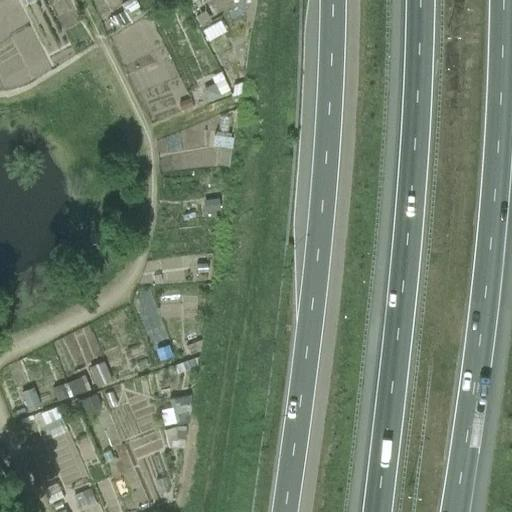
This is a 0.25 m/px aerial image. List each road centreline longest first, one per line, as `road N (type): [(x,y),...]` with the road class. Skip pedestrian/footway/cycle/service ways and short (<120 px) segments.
road 1 (motorway): [(454,511),(490,241),(501,0)]
road 2 (trunk): [(330,0),(326,134),(284,511)]
road 3 (motorway): [(418,0),(407,239),(378,511)]
road 4 (track): [(0,359),(121,297),(154,224),(150,149),(80,0)]
